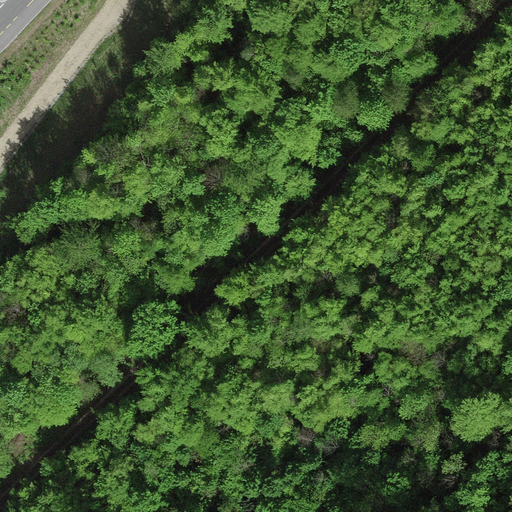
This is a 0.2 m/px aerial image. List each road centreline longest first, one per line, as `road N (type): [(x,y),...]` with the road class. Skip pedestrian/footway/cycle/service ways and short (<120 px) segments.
road 1 (track): [(0,508),(510,0)]
road 2 (track): [(121,0),(0,154)]
